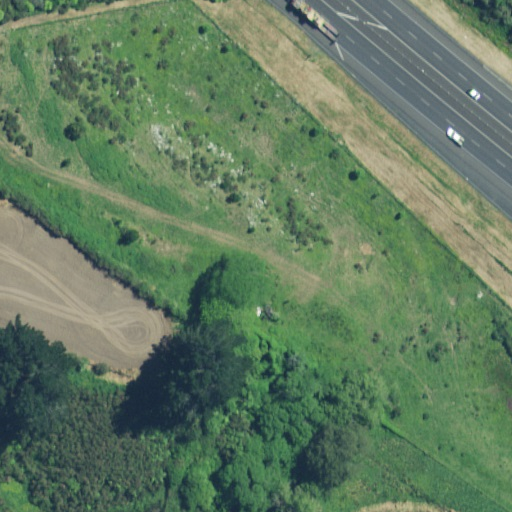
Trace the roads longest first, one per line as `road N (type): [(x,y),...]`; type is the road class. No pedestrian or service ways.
road 1 (motorway): [(511,177),(295,0)]
road 2 (motorway): [(365,0),(511,119)]
